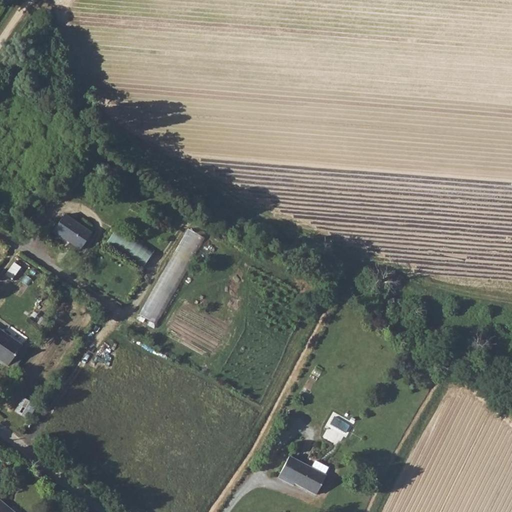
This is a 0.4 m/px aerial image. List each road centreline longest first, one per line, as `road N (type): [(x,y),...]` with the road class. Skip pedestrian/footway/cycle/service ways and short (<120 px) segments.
road 1 (track): [(22,448),(115,310)]
road 2 (residential): [(0,233),(115,310)]
road 3 (unclassified): [(107,511),(0,430)]
